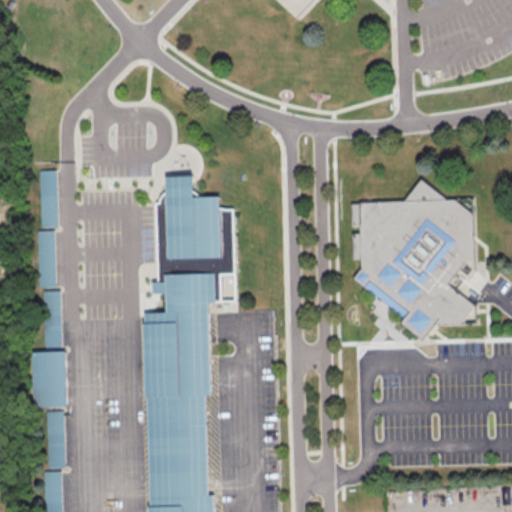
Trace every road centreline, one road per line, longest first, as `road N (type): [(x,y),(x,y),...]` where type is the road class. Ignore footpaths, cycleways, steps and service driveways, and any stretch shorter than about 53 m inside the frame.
road 1 (residential): [(511,108),(383,127),(294,121),(167,58),(110,0)]
road 2 (residential): [(294,121),(306,511)]
road 3 (residential): [(328,511),(324,125)]
